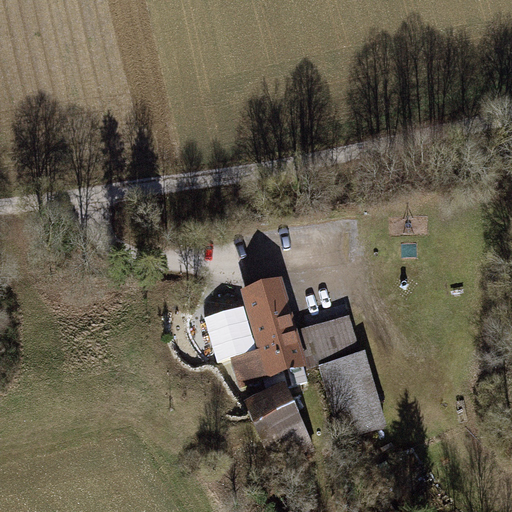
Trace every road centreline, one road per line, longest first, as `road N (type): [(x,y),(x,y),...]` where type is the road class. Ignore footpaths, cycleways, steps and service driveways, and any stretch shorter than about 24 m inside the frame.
road 1 (track): [(511,108),(225,184),(0,207)]
road 2 (track): [(107,194),(120,233),(158,266),(199,275),(304,260)]
